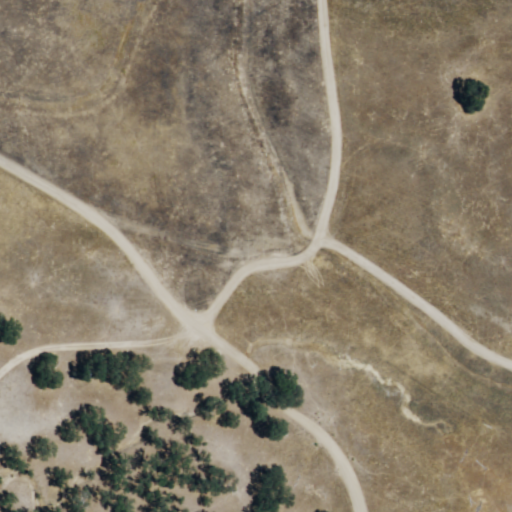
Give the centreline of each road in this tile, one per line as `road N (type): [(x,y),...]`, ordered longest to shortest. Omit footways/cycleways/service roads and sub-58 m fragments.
road 1 (track): [(0,196),(95,272),(467,345)]
road 2 (track): [(511,356),(467,345),(331,266),(262,177),(247,0)]
road 3 (track): [(95,272),(285,511)]
road 4 (track): [(105,0),(53,45),(0,53)]
